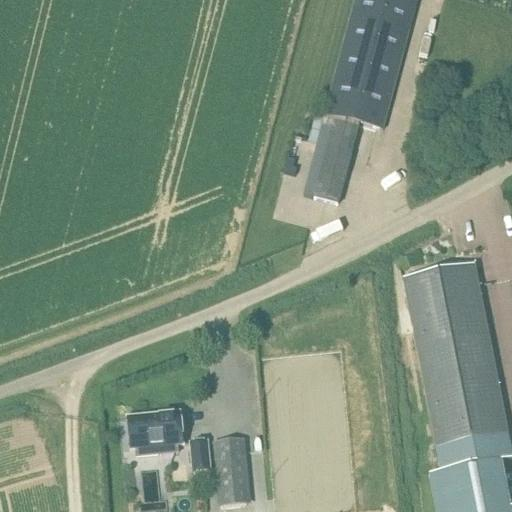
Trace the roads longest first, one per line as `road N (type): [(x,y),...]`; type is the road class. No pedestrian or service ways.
road 1 (unclassified): [(0,396),(336,261),(511,165)]
road 2 (unknown): [(62,373),(79,511)]
